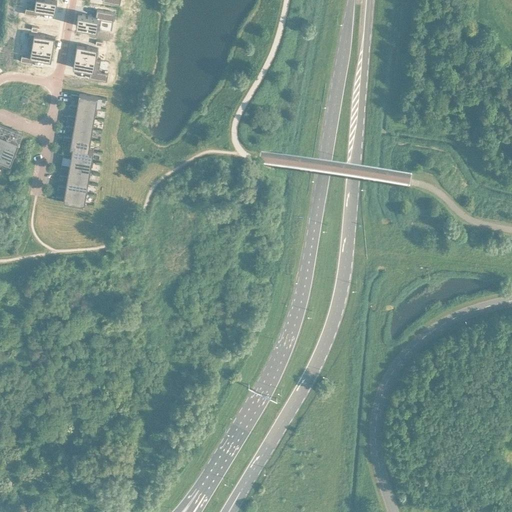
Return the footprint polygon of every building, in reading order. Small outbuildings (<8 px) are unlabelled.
[(108,0),(108,7),(125,10),(127,1),(125,1),(119,0),(108,0)] [(42,21),(43,16),(60,19),(62,6),(41,3),(39,15),(31,13),(30,19),(42,21)] [(83,19),(81,31),(105,35),(106,24),(114,26),(118,26),(120,18),(102,15),(101,22),(83,19)] [(60,43),(34,38),(32,50),(58,54),(60,43)] [(35,51),(33,62),(27,61),(26,67),(37,69),(38,63),(56,66),(58,54),(32,50),(35,51)] [(101,65),(103,53),(82,50),(80,62),(106,66),(101,65)] [(96,76),(94,83),(112,86),(114,78),(112,78),(104,76),(106,66),(80,62),(78,73),(96,76)] [(84,104),(82,110),(101,114),(103,103),(84,99),(84,100),(76,99),(76,102),(84,104)] [(82,114),(81,121),(99,124),(101,114),(82,110),(82,111),(75,110),(74,113),(82,114)] [(80,125),(79,132),(98,135),(99,124),(81,121),(81,122),(73,120),(72,124),(80,125)] [(78,136),(77,142),(96,146),(98,135),(79,132),(71,131),(70,134),(78,136)] [(0,163),(4,165),(13,144),(2,139),(0,143),(0,163)] [(75,153),(78,154),(78,153),(94,156),(96,146),(77,142),(77,143),(69,142),(68,145),(76,146),(75,153)] [(4,165),(2,170),(4,171),(6,166),(16,170),(24,149),(13,144),(4,165)] [(76,163),(76,164),(97,168),(99,157),(94,156),(78,153),(78,154),(76,160),(69,159),(68,162),(76,163)] [(74,174),(74,175),(95,178),(97,168),(76,164),(75,171),(67,170),(66,173),(74,174)] [(72,185),(93,189),(95,178),(74,175),(73,182),(65,180),(64,183),(72,185)] [(70,195),(70,196),(91,200),(93,189),(72,185),(71,192),(63,191),(63,194),(70,195)] [(91,200),(70,196),(69,203),(61,202),(61,205),(69,206),(68,207),(90,211),(91,200)]
